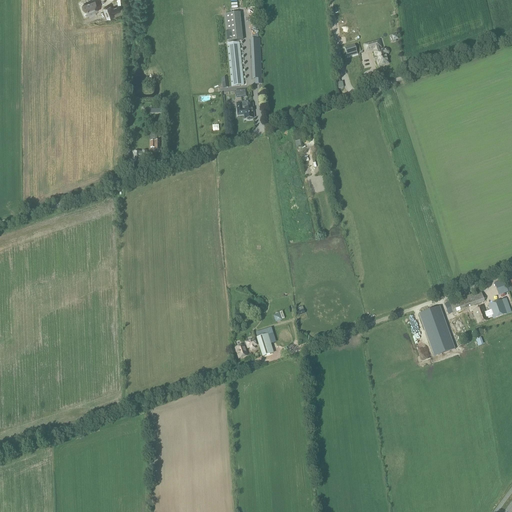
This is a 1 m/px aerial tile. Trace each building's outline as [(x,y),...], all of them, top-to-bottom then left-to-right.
[(95,0),(84,5),(87,14),(99,9),(95,0)] [(119,6),(112,8),(111,6),(103,9),(107,19),(115,16),(114,14),(121,11),(119,6)] [(239,13),(224,15),(227,42),(242,41),(239,13)] [(339,33),(347,30),(344,18),(336,20),(339,33)] [(357,31),(345,34),(347,42),(359,39),(357,31)] [(379,41),(365,46),(366,52),(377,49),(378,51),(374,52),(378,65),(381,64),(382,66),(388,64),(386,55),(387,55),(388,54),(389,53),(388,51),(387,50),(386,50),(384,50),(384,49),(380,50),(379,48),(381,48),(380,45),(377,46),(376,43),(379,42),(379,41)] [(239,43),(227,44),(231,87),(244,85),(239,43)] [(353,47),(344,49),(345,56),(355,53),(353,47)] [(262,79),(261,60),(261,55),(254,55),(251,56),(251,60),(252,79),(255,79),(262,79)] [(242,103),(236,103),(238,116),(243,115),(245,115),(245,119),(247,119),(247,120),(251,120),(251,118),(253,118),(253,115),(254,115),(253,104),(247,105),(248,109),(244,109),(243,109),(242,103)] [(157,141),(157,134),(150,134),(150,141),(150,148),(154,148),(154,150),(160,150),(160,141),(157,141)] [(132,163),(140,163),(140,158),(147,158),(147,151),(142,151),(142,152),(133,152),(132,163)] [(135,173),(134,165),(125,166),(126,173),(135,173)] [(485,302),(481,292),(449,303),(453,314),(485,302)] [(504,299),(488,305),(493,319),(509,314),(504,299)] [(454,346),(443,317),(439,306),(433,309),(419,314),(435,357),(455,350),(454,346)] [(473,311),(478,324),(488,320),(487,317),(492,316),(490,311),(485,312),(483,307),(473,311)] [(274,326),(282,325),(280,317),(272,318),(274,326)] [(267,335),(261,337),(259,332),(255,333),(263,356),(273,354),(267,335)] [(248,356),(244,345),(234,348),(239,360),(248,356)]
